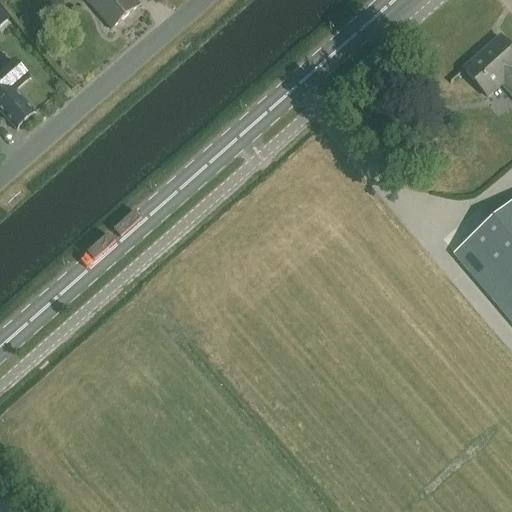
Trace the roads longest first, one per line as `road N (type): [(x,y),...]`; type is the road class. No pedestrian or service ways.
road 1 (primary): [(0,335),(384,0)]
road 2 (unclassified): [(0,173),(197,0)]
